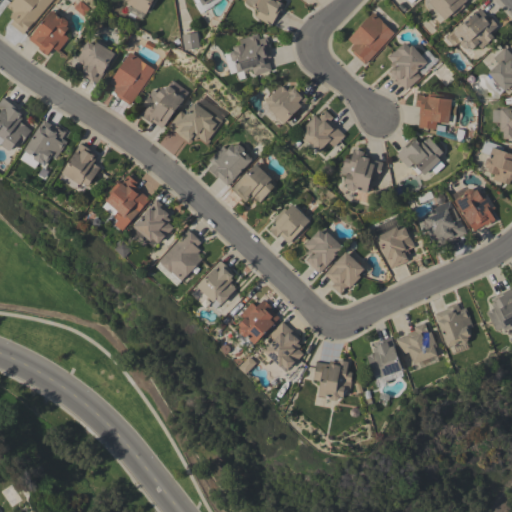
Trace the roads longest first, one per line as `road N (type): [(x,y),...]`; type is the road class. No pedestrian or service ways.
road 1 (residential): [(511,242),(354,322),(331,324),(148,159),(0,56)]
road 2 (secondary): [(0,354),(70,394),(115,432),(179,511)]
